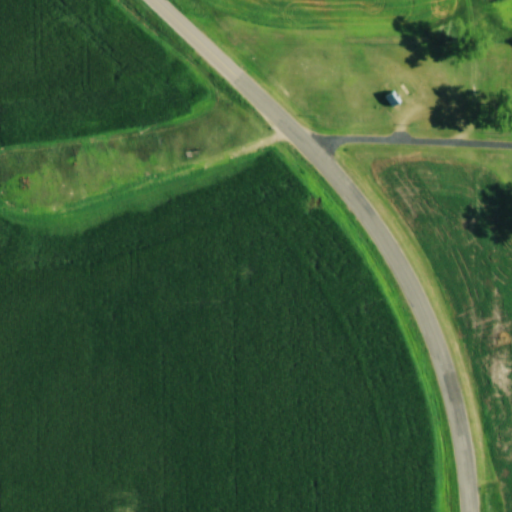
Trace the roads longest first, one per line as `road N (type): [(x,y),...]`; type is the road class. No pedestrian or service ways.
road 1 (tertiary): [(467,511),(440,354),(415,294),(355,197),(163,8)]
road 2 (residential): [(305,145),(511,148)]
